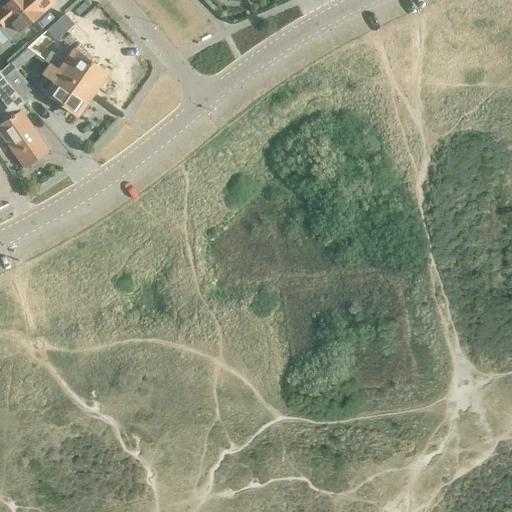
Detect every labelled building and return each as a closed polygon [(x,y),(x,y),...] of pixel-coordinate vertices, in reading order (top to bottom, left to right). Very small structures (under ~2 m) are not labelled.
[(0,29),(10,40),(21,31),(55,2),(53,0),(11,0),(2,8),(2,9),(0,11),(0,29)] [(46,30),(55,40),(74,23),(65,13),(46,30)] [(37,54),(42,47),(33,41),(29,48),(37,54)] [(51,64),(50,66),(92,95),(107,73),(77,52),(69,64),(51,51),(45,60),(51,64)] [(92,95),(50,66),(44,75),(55,83),(46,95),(77,116),(92,95)] [(5,67),(0,71),(0,72),(24,101),(35,92),(15,69),(10,73),(5,67)] [(24,101),(0,72),(0,98),(7,108),(1,112),(8,121),(0,126),(0,131),(25,167),(50,150),(22,112),(21,113),(17,108),(25,102),(24,101)]
